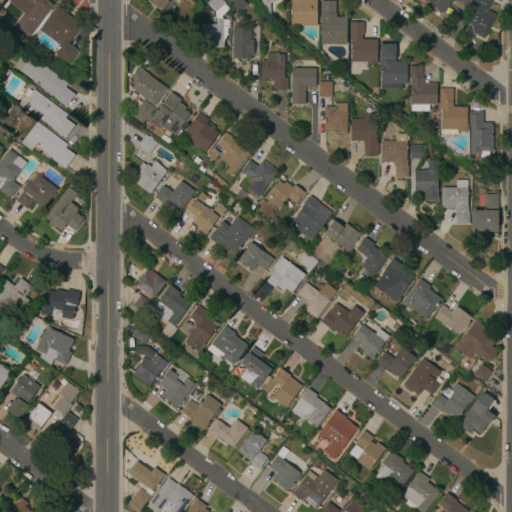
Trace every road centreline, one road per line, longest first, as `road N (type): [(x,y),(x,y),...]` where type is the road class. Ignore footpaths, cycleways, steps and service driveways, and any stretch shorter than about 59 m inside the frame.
road 1 (residential): [(511,309),(99,0)]
road 2 (residential): [(104,511),(107,0)]
road 3 (residential): [(511,505),(107,208)]
road 4 (residential): [(260,511),(107,398)]
road 5 (residential): [(511,103),(375,0)]
road 6 (residential): [(97,511),(0,440)]
